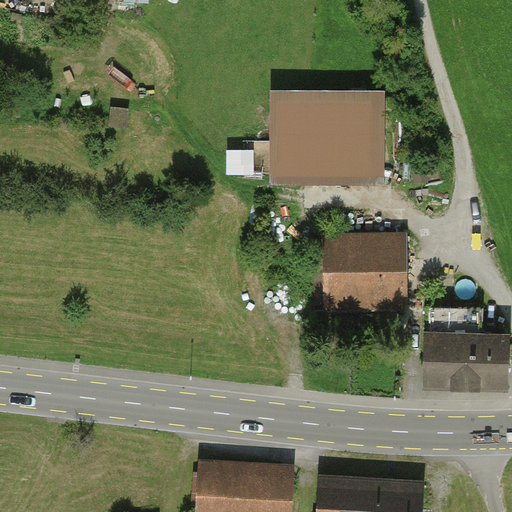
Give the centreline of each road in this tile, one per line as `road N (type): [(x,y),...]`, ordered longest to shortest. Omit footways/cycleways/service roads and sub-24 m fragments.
road 1 (primary): [(0,388),(383,432),(511,432)]
road 2 (track): [(511,317),(469,234),(462,149),(419,0)]
